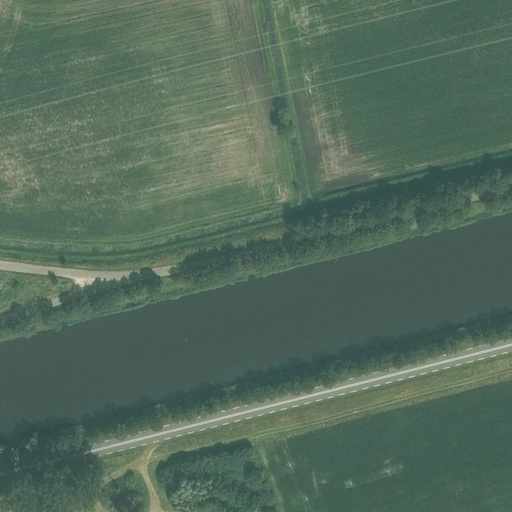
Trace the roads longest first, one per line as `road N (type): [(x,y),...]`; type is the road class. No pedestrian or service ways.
road 1 (primary): [(0,473),(511,343)]
road 2 (unclassified): [(130,275),(210,263),(511,188)]
road 3 (unclassified): [(0,319),(130,275)]
road 4 (unclassified): [(130,275),(0,266)]
